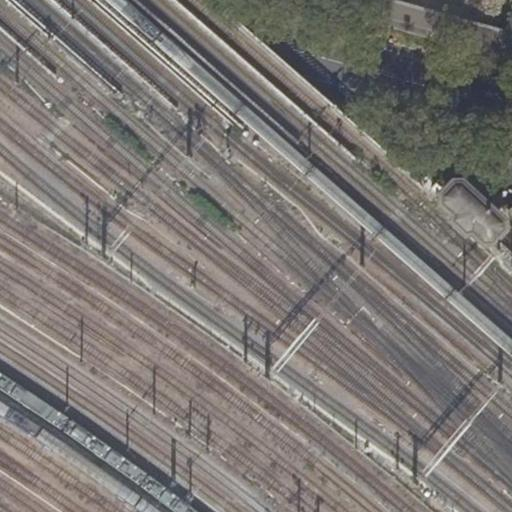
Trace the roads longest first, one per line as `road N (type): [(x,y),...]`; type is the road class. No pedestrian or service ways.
road 1 (primary): [(107,0),(330,59)]
road 2 (primary): [(330,59),(511,109)]
